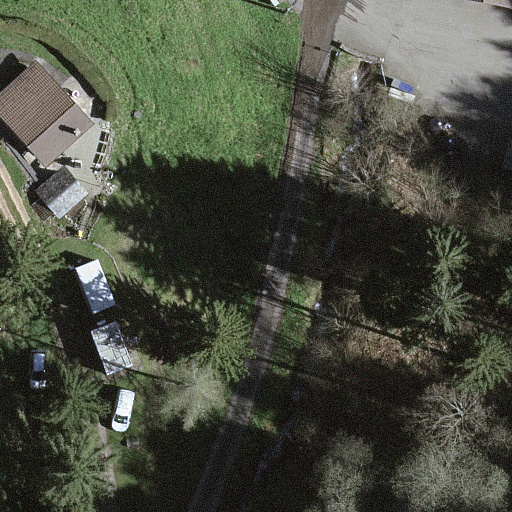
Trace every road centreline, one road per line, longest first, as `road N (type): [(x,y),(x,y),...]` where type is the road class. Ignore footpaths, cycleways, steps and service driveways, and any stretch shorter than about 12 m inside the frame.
road 1 (track): [(198,511),(281,278),(315,55),(333,0)]
road 2 (track): [(0,182),(51,288),(87,394),(106,511)]
